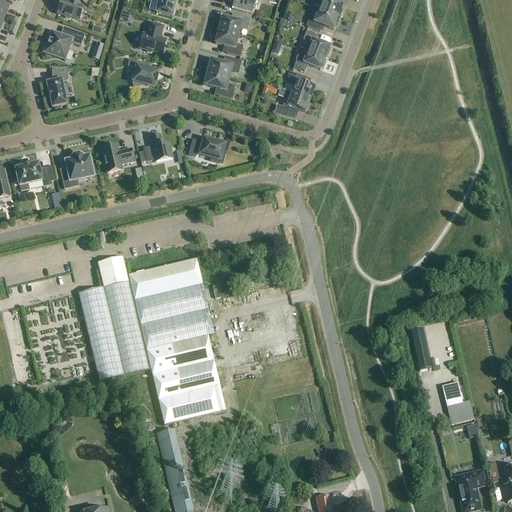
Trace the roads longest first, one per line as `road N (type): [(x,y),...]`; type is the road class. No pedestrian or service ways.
road 1 (residential): [(380,511),(300,203),(283,178)]
road 2 (residential): [(372,0),(328,118),(309,138)]
road 3 (unknown): [(320,285),(223,316),(218,330),(227,359)]
road 4 (residential): [(38,134),(175,104)]
road 5 (residential): [(175,104),(309,138)]
road 6 (unknown): [(446,511),(431,389)]
